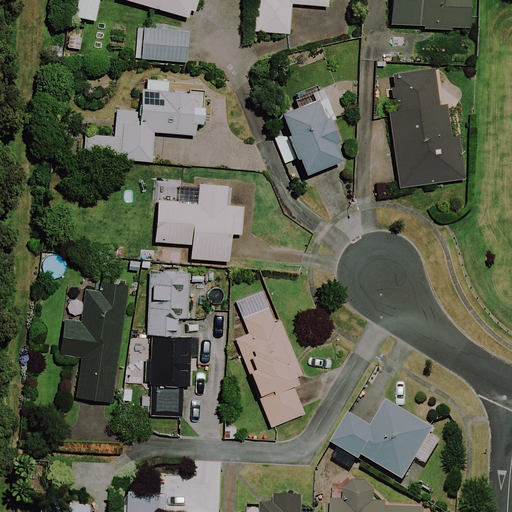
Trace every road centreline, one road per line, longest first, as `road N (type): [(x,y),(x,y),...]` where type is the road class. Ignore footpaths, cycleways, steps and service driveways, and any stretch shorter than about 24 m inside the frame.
road 1 (unknown): [(405,303),(319,434),(304,446),(233,448),(228,511)]
road 2 (residential): [(511,386),(430,331),(379,273)]
